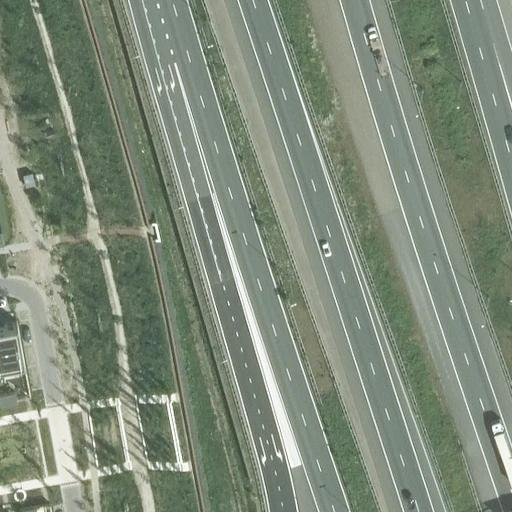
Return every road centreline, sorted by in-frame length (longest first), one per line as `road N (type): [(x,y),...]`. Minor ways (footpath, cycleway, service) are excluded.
road 1 (motorway): [(252,0),(417,511)]
road 2 (motorway): [(511,501),(354,0)]
road 3 (motorway): [(189,63),(332,511)]
road 4 (motorway): [(189,63),(241,352),(283,511)]
road 5 (residential): [(0,288),(23,289),(36,302),(75,511)]
